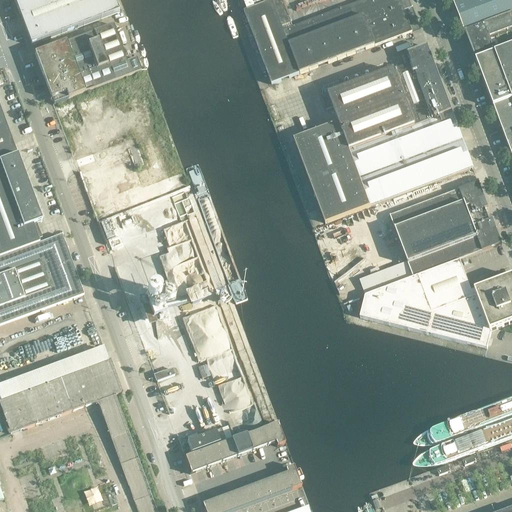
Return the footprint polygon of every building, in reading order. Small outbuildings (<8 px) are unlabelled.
[(13,0),(31,46),(118,13),(113,0),(13,0)] [(242,0),(247,11),(255,8),(254,5),(268,0),(242,0)] [(277,0),(244,13),(268,75),(272,85),(297,76),(297,75),(286,47),(281,32),(292,28),(281,0),(277,0)] [(400,0),(366,0),(292,28),(281,32),(286,47),(364,18),(374,46),(412,32),(404,11),(411,9),(408,1),(401,3),(400,0)] [(511,0),(465,0),(454,4),(465,33),(466,32),(466,33),(484,26),(511,15),(511,14),(511,0)] [(511,15),(484,26),(489,37),(511,28),(511,15)] [(286,47),(297,75),(374,46),(364,18),(286,47)] [(113,26),(66,44),(85,93),(141,72),(136,59),(127,63),(113,26)] [(484,26),(466,33),(470,44),(476,61),(494,55),(495,54),(489,37),(484,26)] [(66,43),(34,55),(51,100),(51,99),(51,100),(66,95),(68,100),(85,93),(66,44),(66,43)] [(511,47),(495,54),(494,55),(511,99),(511,47)] [(427,48),(408,55),(411,65),(410,65),(413,74),(414,74),(432,121),(452,113),(428,48),(427,48)] [(511,101),(511,99),(494,55),(476,61),(481,75),(493,108),(511,101)] [(328,96),(321,99),(325,110),(333,107),(339,124),(349,152),(432,121),(414,74),(413,74),(410,65),(394,71),(328,96)] [(66,95),(51,100),(54,105),(68,100),(66,95)] [(511,101),(493,108),(500,127),(502,132),(511,155),(511,101)] [(0,162),(17,157),(0,110),(0,162)] [(432,121),(349,152),(371,208),(471,170),(472,170),(473,171),(474,171),(473,170),(452,113),(432,121)] [(371,208),(349,152),(339,124),(294,141),(326,225),(371,208)] [(17,157),(0,162),(0,167),(23,229),(32,226),(41,222),(17,157)] [(0,167),(0,258),(39,244),(32,226),(23,229),(0,167)] [(326,225),(314,230),(319,243),(476,184),(471,170),(371,208),(326,225)] [(177,204),(183,200),(180,194),(173,199),(177,204)] [(482,201),(336,256),(342,271),(488,216),(482,201)] [(494,233),(337,292),(342,305),(366,296),(413,278),(417,276),(450,264),(482,252),(499,246),(494,233)] [(39,244),(0,258),(0,326),(83,296),(61,236),(39,244)] [(478,297),(476,290),(471,292),(459,261),(450,265),(450,264),(417,276),(431,315),(478,297)] [(417,276),(413,278),(366,296),(360,319),(477,347),(487,350),(491,331),(478,297),(431,315),(417,276)] [(511,276),(476,290),(478,297),(491,331),(511,323),(511,276)] [(185,294),(190,308),(209,300),(205,287),(185,294)] [(157,305),(148,309),(152,321),(162,318),(157,305)] [(156,511),(114,397),(121,394),(110,364),(109,362),(108,362),(0,402),(0,406),(10,435),(97,403),(137,511),(156,511)] [(174,376),(172,370),(154,376),(156,383),(174,376)] [(232,404),(231,400),(240,397),(234,381),(219,386),(226,406),(232,404)] [(511,393),(369,444),(384,487),(511,439),(511,393)] [(277,424),(184,458),(190,475),(275,444),(276,447),(284,445),(277,424)] [(221,430),(187,442),(191,454),(225,441),(221,430)] [(286,474),(202,506),(204,511),(235,511),(300,488),(293,467),(285,470),(286,474)] [(379,500),(373,503),(376,510),(382,508),(379,500)] [(374,511),(371,502),(361,506),(363,511),(374,511)]
